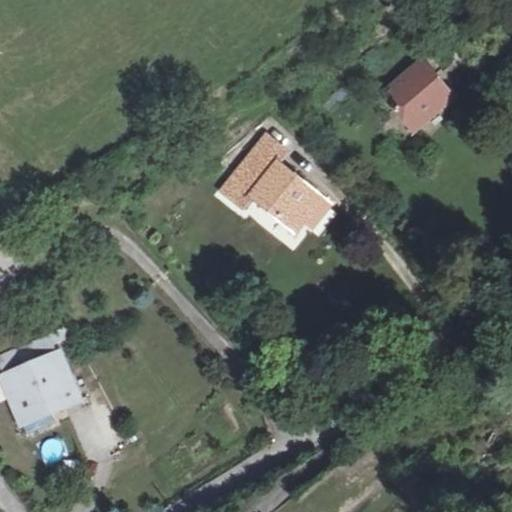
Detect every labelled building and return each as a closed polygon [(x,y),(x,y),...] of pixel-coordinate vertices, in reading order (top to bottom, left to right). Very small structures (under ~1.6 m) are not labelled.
[(431,54),(399,83),(410,96),(403,102),(416,118),(428,119),(442,107),(461,92),(431,54)] [(301,226),(309,214),(329,192),(289,157),(297,148),(277,131),(232,186),(252,202),(260,193),(287,215),(301,226)] [(329,192),(309,214),(319,222),(337,199),(329,192)] [(3,376),(22,418),(65,400),(68,406),(76,402),(85,398),(62,349),(3,376)] [(69,414),(89,464),(111,456),(91,405),(69,414)]
